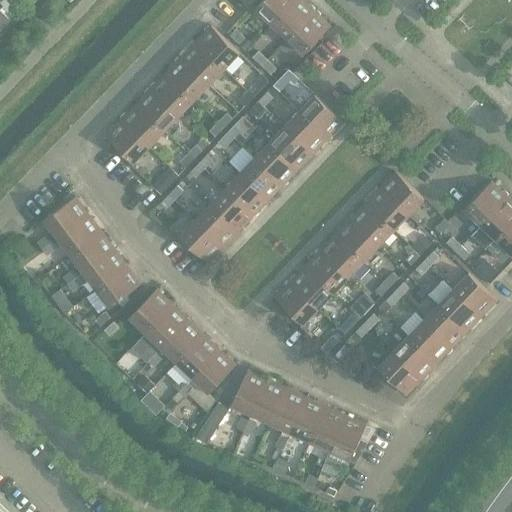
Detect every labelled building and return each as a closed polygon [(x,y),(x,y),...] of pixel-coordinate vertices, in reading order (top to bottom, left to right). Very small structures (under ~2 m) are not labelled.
[(271,24),(294,0),(263,0),(255,9),(271,24)] [(303,0),(294,0),(271,24),(287,39),(314,11),(303,0)] [(0,9),(0,29),(10,19),(0,9)] [(314,11),(287,39),(303,55),(330,26),(314,11)] [(196,42),(224,68),(239,52),(211,25),(196,42)] [(230,35),(239,43),(247,51),(252,45),(244,37),(235,29),(230,35)] [(181,57),(209,84),(224,68),(196,42),(181,57)] [(253,56),(262,65),(267,59),(258,51),(253,56)] [(166,73),(194,100),(209,84),(181,57),(166,73)] [(276,68),(267,59),(262,65),(270,73),(276,68)] [(294,74),(289,69),(280,78),(286,83),(294,74)] [(151,88),(179,115),(194,100),(166,73),(151,88)] [(256,81),(247,91),(254,96),(263,87),(256,81)] [(136,104),(165,131),(179,115),(151,88),(136,104)] [(239,99),(245,105),(254,96),(247,91),(239,99)] [(267,91),(258,101),(264,107),(273,97),(267,91)] [(300,111),(328,138),(344,122),(315,95),(300,111)] [(258,101),(250,110),(256,116),(264,107),(258,101)] [(121,120),(150,147),(165,131),(136,104),(121,120)] [(285,127),(313,154),(328,138),(300,111),(285,127)] [(226,112),(217,122),(224,128),(233,118),(226,112)] [(150,147),(121,120),(106,136),(134,163),(150,147)] [(215,136),(224,128),(217,122),(209,131),(215,136)] [(237,122),(228,132),(234,138),(243,128),(237,122)] [(270,142),(298,169),(313,154),(285,127),(270,142)] [(226,146),(234,138),(228,132),(220,141),(226,146)] [(255,158),(283,185),(298,169),(270,142),(255,158)] [(196,143),(188,153),(194,159),(203,149),(196,143)] [(188,153),(179,161),(185,168),(194,159),(188,153)] [(207,154),(198,163),(204,169),(213,160),(207,154)] [(240,173),(268,200),(283,185),(255,158),(240,173)] [(196,178),(204,169),(198,163),(190,172),(196,178)] [(380,188),(409,215),(424,199),(396,171),(380,188)] [(225,189),(254,216),(268,200),(240,173),(225,189)] [(158,185),(164,190),(172,181),(167,176),(158,185)] [(480,225),(508,197),(492,182),(464,210),(480,225)] [(168,194),(174,199),(183,190),(177,185),(168,194)] [(365,203),(394,230),(409,215),(380,188),(365,203)] [(211,205),(239,231),(254,216),(225,189),(211,205)] [(174,199),(168,194),(160,203),(165,209),(174,199)] [(58,237),(89,214),(76,196),(45,220),(58,237)] [(511,200),(508,197),(480,225),(496,240),(511,223),(511,200)] [(350,219),(379,246),(394,230),(365,203),(350,219)] [(196,220),(224,247),(239,231),(211,205),(196,220)] [(71,255),(102,232),(89,214),(58,237),(71,255)] [(451,224),(445,218),(436,228),(441,233),(451,224)] [(335,235),(364,262),(379,246),(350,219),(335,235)] [(224,247),(196,220),(180,236),(208,263),(224,247)] [(511,223),(496,240),(511,256),(511,255),(511,223)] [(102,232),(71,255),(84,272),(115,249),(102,232)] [(42,249),(53,242),(47,235),(37,242),(42,249)] [(321,250),(349,277),(364,262),(335,235),(321,250)] [(446,242),(456,251),(461,245),(452,236),(446,242)] [(423,241),(414,250),(420,255),(428,247),(423,241)] [(53,242),(42,249),(46,255),(57,247),(53,242)] [(456,251),(464,259),(470,253),(461,245),(456,251)] [(84,272),(79,276),(68,284),(74,291),(89,279),(97,289),(128,266),(115,249),(84,272)] [(306,266),(334,293),(349,277),(321,250),(306,266)] [(405,258),(411,264),(420,255),(414,250),(405,258)] [(433,251),(424,260),(430,266),(439,256),(433,251)] [(430,266),(424,260),(415,269),(422,274),(430,266)] [(128,266),(97,289),(110,307),(141,284),(128,266)] [(291,282),(319,309),(334,293),(306,266),(291,282)] [(483,267),(478,272),(487,281),(492,275),(483,267)] [(73,269),(63,277),(68,284),(79,276),(73,269)] [(392,272),(384,281),(390,287),(399,278),(392,272)] [(454,289),(482,316),(497,300),(469,273),(454,289)] [(381,296),(390,287),(384,281),(375,290),(381,296)] [(319,309),(291,282),(275,298),(304,325),(319,309)] [(403,282),(394,291),(400,297),(409,288),(403,282)] [(61,289),(52,296),(57,302),(66,296),(61,289)] [(467,332),(482,316),(454,289),(439,305),(467,332)] [(147,333),(173,305),(157,290),(130,318),(147,333)] [(394,291),(386,300),(392,306),(400,297),(394,291)] [(354,312),(360,318),(369,309),(363,303),(354,312)] [(162,348),(189,320),(173,305),(147,333),(162,348)] [(424,320),(452,347),(467,332),(439,305),(424,320)] [(110,317),(104,311),(95,319),(101,326),(110,317)] [(351,327),(360,318),(354,312),(345,321),(351,327)] [(364,322),(370,328),(379,318),(373,313),(364,322)] [(178,363),(204,334),(189,320),(162,348),(178,363)] [(452,347),(424,320),(409,336),(437,363),(452,347)] [(113,321),(104,330),(109,336),(119,327),(113,321)] [(370,328),(364,322),(356,331),(362,336),(370,328)] [(204,334),(178,363),(193,377),(220,349),(204,334)] [(324,344),(321,347),(327,353),(330,350),(339,340),(333,335),(324,344)] [(395,351),(423,378),(437,363),(409,336),(395,351)] [(220,349),(193,377),(210,393),(236,364),(220,349)] [(423,378),(395,351),(379,368),(407,394),(423,378)] [(158,353),(149,362),(154,367),(163,358),(158,353)] [(252,415),(268,379),(248,370),(232,406),(252,415)] [(146,376),(139,384),(147,392),(155,384),(146,376)] [(180,392),(188,383),(182,376),(173,385),(180,392)] [(272,424),(288,388),(268,379),(252,415),(272,424)] [(188,383),(180,392),(185,397),(194,387),(188,383)] [(288,388),(272,424),(283,429),(291,433),(307,397),(288,388)] [(153,389),(144,398),(158,412),(167,403),(153,389)] [(180,392),(173,399),(178,404),(185,397),(180,392)] [(311,442),(327,406),(307,397),(291,433),(311,442)] [(219,402),(196,437),(207,444),(208,442),(229,409),(219,402)] [(327,406),(311,442),(330,451),(346,415),(327,406)] [(346,415),(330,451),(327,457),(349,468),(352,461),(354,462),(368,443),(360,439),(367,425),(346,415)] [(244,432),(249,421),(241,416),(236,428),(244,432)] [(249,421),(244,432),(251,435),(256,424),(249,421)] [(283,429),(280,435),(288,438),(291,433),(283,429)] [(283,450),(288,438),(280,435),(275,446),(277,447),(282,450),(283,450)] [(277,447),(272,458),(277,460),(282,450),(277,447)] [(280,458),(274,470),(285,475),(290,463),(280,458)] [(309,475),(305,484),(313,488),(317,479),(309,475)] [(329,487),(326,494),(335,497),(336,494),(337,491),(329,487)]
